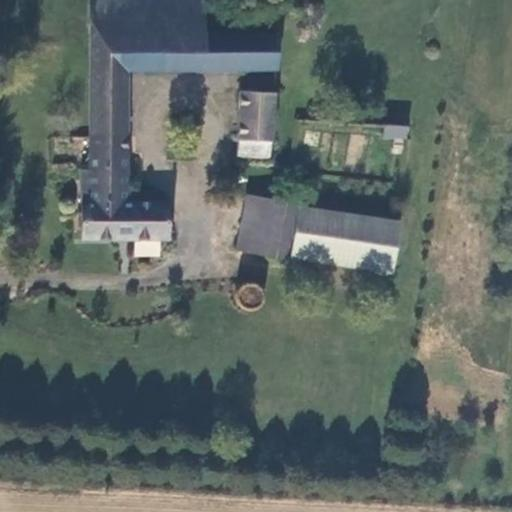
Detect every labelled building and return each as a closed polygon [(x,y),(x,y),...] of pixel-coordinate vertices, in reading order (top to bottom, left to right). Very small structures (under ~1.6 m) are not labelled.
[(276,66),(278,32),(205,31),(205,0),(91,0),(95,167),(82,167),(81,238),(168,239),(170,205),(137,205),(137,187),(131,186),(132,71),(276,66)] [(276,89),(242,88),(241,153),(272,154),(272,139),(274,139),(276,89)] [(383,137),(407,140),(409,127),(385,124),(383,137)] [(300,205),(249,196),(240,250),(290,258),(300,205)] [(301,205),(292,255),(393,271),(401,222),(301,205)] [(261,300),(261,292),(256,286),(249,284),(241,286),(237,293),(237,300),(242,307),(249,309),(256,306),(261,300)]
